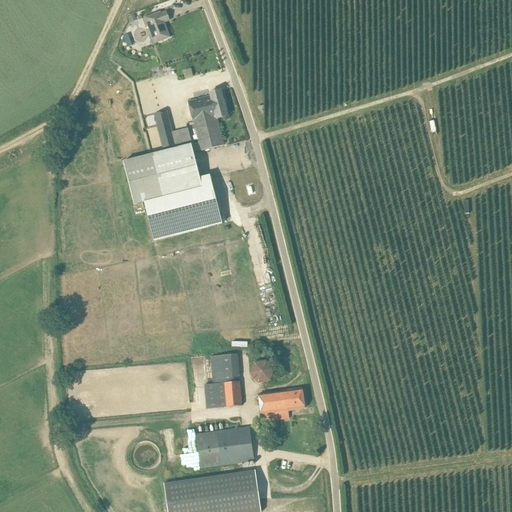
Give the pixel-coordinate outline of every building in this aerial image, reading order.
[(170,38),(164,23),(170,21),(166,12),(161,14),(160,12),(145,18),(154,44),(170,38)] [(134,15),(128,18),(131,23),(137,20),(134,15)] [(123,36),(127,47),(132,46),(128,35),(123,36)] [(216,119),(218,119),(228,117),(221,90),(210,93),(210,96),(216,119)] [(216,119),(210,96),(188,102),(193,121),(198,143),(192,145),(192,144),(123,162),(134,206),(144,203),(154,242),(222,225),(210,176),(200,178),(193,152),(200,150),(200,152),(225,145),(218,119),(216,119)] [(164,149),(191,142),(188,130),(173,134),(167,112),(155,115),(164,149)] [(206,409),(226,408),(243,406),(240,382),(241,382),(238,355),(211,357),(213,384),(204,385),(206,409)] [(275,370),(266,360),(254,363),(250,375),(258,384),(271,382),(275,370)] [(305,409),(302,391),(302,389),(258,395),(258,397),(259,397),(261,414),(263,423),(289,419),(288,411),(305,409)] [(196,435),(200,469),(254,462),(249,427),(196,435)] [(191,454),(179,454),(178,464),(191,465),(191,454)] [(164,483),(167,511),(261,511),(255,470),(164,483)]
